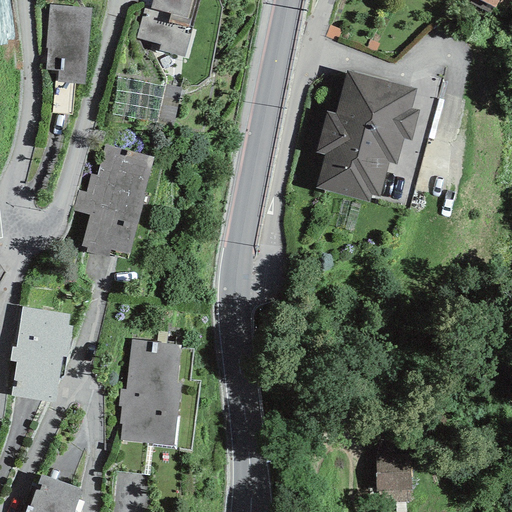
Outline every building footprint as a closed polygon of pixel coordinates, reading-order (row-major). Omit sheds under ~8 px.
[(152,0),(150,10),(144,9),(136,38),(160,44),(158,51),(184,57),(192,27),(188,26),(190,19),(186,19),(191,0),(152,0)] [(498,0),(478,0),(495,8),(498,0)] [(84,85),(91,9),(49,5),(45,48),(47,48),(45,70),(57,71),(56,82),(84,85)] [(416,89),(346,71),(335,114),(326,112),(315,153),(324,155),(315,189),(368,203),(370,195),(380,197),(389,163),(397,165),(404,138),(411,140),(418,110),(411,108),(416,89)] [(130,258),(152,156),(104,145),(97,176),(90,174),(86,192),(77,190),(72,212),(88,215),(81,247),(130,258)] [(10,397),(54,404),(62,357),(67,358),(72,327),(67,326),(69,314),(22,307),(16,347),(12,347),(10,361),(16,362),(10,397)] [(177,383),(181,345),(131,340),(126,390),(120,389),(118,406),(121,406),(119,424),(121,424),(120,440),(173,446),(180,383),(177,383)] [(377,505),(411,503),(409,445),(375,446),(377,505)] [(73,511),(81,490),(40,475),(29,507),(27,506),(24,511),(73,511)]
